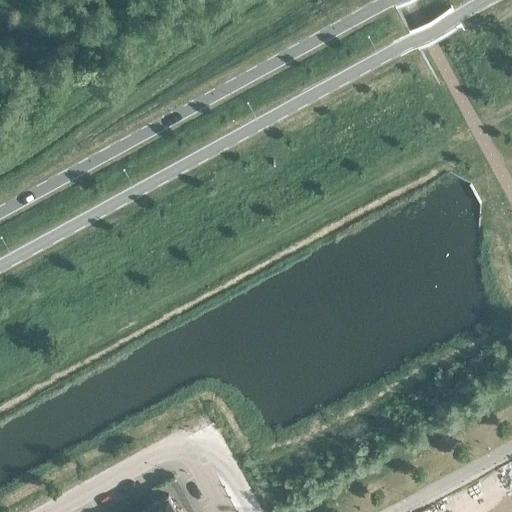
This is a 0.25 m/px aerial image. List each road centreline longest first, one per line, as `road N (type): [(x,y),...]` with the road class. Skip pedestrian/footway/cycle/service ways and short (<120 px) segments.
road 1 (secondary): [(0,264),(484,0)]
road 2 (secondary): [(388,0),(0,211)]
road 3 (residential): [(45,511),(160,449),(178,448),(191,456),(222,511)]
